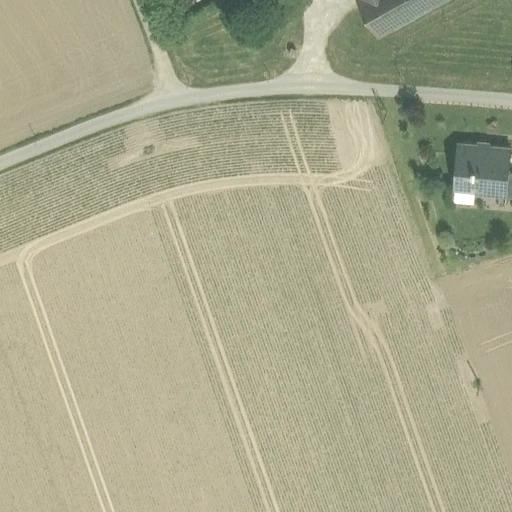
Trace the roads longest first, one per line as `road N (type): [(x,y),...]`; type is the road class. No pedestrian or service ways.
road 1 (unclassified): [(511,103),(304,86),(175,91)]
road 2 (unclassified): [(175,91),(0,164)]
